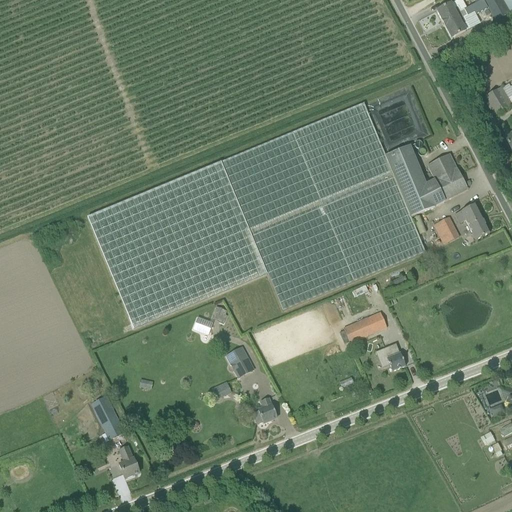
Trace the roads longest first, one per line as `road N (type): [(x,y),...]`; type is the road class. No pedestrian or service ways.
road 1 (tertiary): [(125,511),(511,353)]
road 2 (unclassified): [(511,212),(396,0)]
